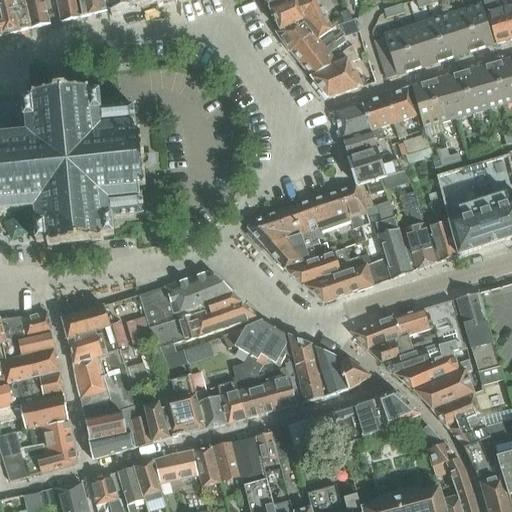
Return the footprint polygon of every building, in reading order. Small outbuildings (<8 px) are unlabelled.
[(0,0),(0,36),(31,30),(24,0),(0,0)] [(24,0),(31,30),(50,25),(44,0),(24,0)] [(77,0),(56,0),(62,22),(81,18),(77,0)] [(105,0),(77,0),(81,18),(108,11),(105,0)] [(133,0),(107,0),(109,11),(134,3),(133,0)] [(264,0),(266,3),(269,10),(277,26),(280,32),(303,20),(311,30),(320,39),(332,29),(319,0),(264,0)] [(428,6),(426,0),(416,0),(419,8),(428,6)] [(510,41),(497,0),(493,0),(483,3),(496,45),(510,41)] [(511,0),(497,0),(510,41),(511,40),(511,0)] [(394,7),(396,16),(405,13),(402,4),(394,7)] [(481,5),(465,10),(478,51),(494,46),(481,5)] [(396,16),(394,7),(385,10),(387,19),(396,16)] [(461,56),(478,51),(465,10),(448,15),(461,56)] [(344,23),(353,20),(350,11),(341,14),(344,23)] [(432,20),(445,61),(461,56),(448,15),(432,20)] [(280,32),(277,34),(288,49),(311,30),(303,20),(280,32)] [(355,20),(342,25),(346,38),(359,33),(355,20)] [(417,25),(429,66),(445,61),(432,20),(417,25)] [(429,66),(417,25),(401,30),(414,71),(429,66)] [(321,46),(332,37),(333,39),(342,33),(336,26),(332,29),(320,39),(311,30),(288,49),(298,61),(307,53),(309,56),(321,47),(321,46)] [(396,76),(414,71),(401,30),(384,36),(385,39),(388,50),(392,63),(396,75),(396,76)] [(307,53),(298,61),(310,77),(335,61),(334,60),(330,54),(347,41),(342,33),(333,39),(332,37),(321,46),(321,47),(309,56),(307,53)] [(378,54),(388,50),(385,39),(374,42),(378,54)] [(335,61),(310,77),(329,99),(362,88),(367,86),(364,78),(359,80),(356,73),(352,74),(348,64),(358,60),(353,47),(349,48),(334,60),(335,61)] [(382,67),(392,63),(388,50),(378,54),(382,67)] [(511,68),(510,60),(493,65),(505,106),(511,104),(511,68)] [(386,79),(396,75),(392,63),(382,67),(386,79)] [(493,65),(476,70),(488,111),(505,106),(493,65)] [(476,70),(461,74),(472,115),(488,111),(476,70)] [(461,74),(444,78),(456,120),(472,115),(461,74)] [(444,78),(428,83),(439,125),(456,120),(444,78)] [(428,83),(411,88),(423,129),(439,125),(428,83)] [(35,224),(37,244),(47,243),(48,247),(60,246),(60,245),(91,242),(92,243),(104,241),(104,237),(115,236),(113,220),(145,216),(143,196),(142,196),(141,190),(147,189),(141,132),(135,133),(135,127),(136,127),(134,106),(102,109),(100,93),(90,94),(89,89),(76,91),(76,92),(45,95),(45,94),(32,95),(33,100),(22,101),(23,109),(24,120),(26,120),(26,122),(27,134),(13,136),(13,135),(10,135),(10,136),(0,137),(0,213),(0,214),(4,214),(4,213),(17,211),(17,212),(21,212),(21,211),(35,210),(35,211),(36,222),(36,223),(36,224),(35,224)] [(407,89),(387,96),(396,124),(403,122),(417,118),(407,89)] [(387,96),(362,105),(371,131),(371,132),(380,129),(394,125),(396,124),(387,96)] [(362,105),(334,113),(343,140),(371,131),(362,105)] [(12,122),(5,123),(6,131),(13,131),(12,122)] [(396,124),(394,125),(399,140),(408,137),(403,122),(396,124)] [(371,131),(343,140),(349,159),(378,151),(379,153),(382,152),(381,147),(377,148),(374,139),(378,138),(379,141),(384,139),(383,136),(380,129),(371,132),(371,131)] [(475,147),(495,140),(492,132),(472,138),(475,147)] [(425,136),(404,143),(407,155),(429,149),(425,136)] [(461,141),(442,145),(444,154),(463,150),(461,141)] [(490,145),(481,147),(483,156),(492,154),(490,145)] [(481,147),(472,150),(474,159),(483,156),(481,147)] [(429,149),(407,155),(410,165),(425,160),(432,158),(429,149)] [(349,159),(358,187),(382,180),(398,175),(403,173),(397,162),(382,166),(379,153),(378,151),(349,159)] [(459,155),(450,157),(452,165),(461,163),(459,155)] [(511,166),(509,156),(437,177),(441,193),(443,200),(450,223),(459,257),(460,256),(482,249),(483,249),(483,248),(505,241),(505,242),(507,241),(511,239),(511,166)] [(450,157),(441,159),(443,167),(452,165),(450,157)] [(382,180),(366,184),(370,196),(386,191),(382,180)] [(358,187),(341,193),(353,225),(354,230),(364,227),(361,220),(360,220),(359,217),(367,214),(366,210),(364,206),(360,195),(358,187)] [(341,193),(326,198),(337,230),(353,225),(341,193)] [(406,230),(400,232),(412,274),(418,272),(437,265),(416,196),(414,193),(402,197),(406,212),(410,214),(415,228),(406,230)] [(441,193),(429,197),(431,204),(443,200),(441,193)] [(326,198),(312,202),(323,235),(337,230),(326,198)] [(438,226),(430,229),(441,263),(459,257),(450,223),(443,200),(431,204),(438,226)] [(312,202),(297,208),(308,239),(310,238),(313,243),(319,241),(319,240),(324,239),(322,235),(323,235),(312,202)] [(373,208),(366,210),(367,214),(368,217),(380,214),(383,222),(376,225),(383,248),(382,248),(385,260),(371,265),(367,267),(374,288),(393,281),(412,274),(400,232),(399,230),(398,230),(389,203),(373,208)] [(297,208),(281,213),(287,232),(290,239),(293,238),(300,235),(302,241),(308,239),(297,208)] [(251,223),(249,229),(249,230),(256,237),(277,230),(279,235),(287,232),(281,213),(252,223),(251,223)] [(277,230),(256,237),(266,248),(290,239),(287,232),(279,235),(277,230)] [(290,239),(266,248),(275,259),(305,247),(309,246),(310,247),(320,244),(319,241),(313,243),(310,238),(308,239),(302,241),(300,235),(293,238),(290,239)] [(305,247),(275,259),(285,270),(286,271),(331,255),(329,249),(327,244),(321,246),(320,244),(310,247),(309,246),(305,247)] [(337,246),(329,249),(331,255),(339,252),(337,246)] [(331,255),(286,271),(304,288),(362,268),(359,258),(350,262),(346,250),(339,252),(331,255)] [(368,255),(359,258),(362,268),(363,268),(367,267),(371,265),(368,255)] [(362,268),(304,288),(305,289),(324,304),(374,288),(367,267),(363,268),(362,268)] [(208,274),(193,279),(203,305),(207,304),(233,294),(216,277),(208,274)] [(193,279),(166,288),(174,316),(176,315),(203,305),(193,279)] [(166,288),(139,297),(150,328),(151,330),(163,326),(178,321),(176,315),(174,316),(166,288)] [(203,305),(176,315),(178,321),(210,312),(211,315),(244,305),(233,294),(207,304),(203,305)] [(459,307),(463,322),(472,353),(479,373),(501,368),(496,353),(479,299),(479,296),(457,301),(459,307)] [(423,311),(429,331),(434,329),(436,335),(437,338),(439,346),(443,359),(434,362),(395,376),(415,393),(459,374),(456,365),(453,353),(467,349),(455,308),(453,302),(423,311)] [(163,326),(151,330),(155,341),(157,350),(161,349),(174,345),(185,342),(258,319),(244,305),(211,315),(210,312),(178,321),(163,326)] [(103,308),(63,320),(67,332),(69,341),(74,365),(81,400),(81,401),(83,408),(111,401),(115,414),(139,406),(133,389),(128,370),(121,349),(118,351),(104,307),(102,307),(103,308)] [(402,339),(409,337),(429,331),(423,311),(398,318),(396,319),(402,339)] [(26,338),(51,332),(47,313),(24,318),(20,318),(26,338)] [(20,318),(1,320),(5,343),(26,338),(20,318)] [(353,335),(367,349),(402,339),(396,319),(353,335)] [(262,322),(224,338),(225,343),(228,350),(236,347),(246,353),(250,355),(245,365),(233,368),(236,382),(251,378),(250,375),(262,353),(276,331),(262,322)] [(262,353),(250,375),(251,378),(252,378),(259,376),(259,373),(268,359),(276,364),(277,364),(280,366),(287,356),(291,358),(293,356),(293,353),(289,338),(276,331),(262,353)] [(51,332),(26,338),(5,343),(2,344),(5,362),(55,350),(51,332)] [(436,335),(426,338),(427,342),(412,346),(409,337),(402,339),(367,349),(371,353),(383,364),(430,349),(439,346),(437,338),(436,335)] [(311,347),(289,338),(293,353),(293,356),(294,359),(304,404),(324,399),(327,398),(313,353),(311,347)] [(186,352),(190,365),(214,357),(210,344),(186,352)] [(174,345),(161,349),(163,353),(165,358),(177,354),(177,353),(174,345)] [(316,349),(311,347),(313,353),(327,398),(348,390),(338,358),(326,353),(316,349)] [(430,349),(383,364),(395,376),(434,362),(430,349)] [(5,362),(0,363),(6,385),(9,385),(21,382),(33,379),(60,373),(55,350),(5,362)] [(177,354),(165,358),(168,369),(188,364),(184,352),(177,354)] [(340,359),(338,358),(348,390),(352,389),(370,379),(348,362),(340,359)] [(290,363),(286,365),(287,369),(296,400),(298,406),(304,404),(294,359),(289,360),(290,363)] [(466,371),(472,369),(470,361),(456,365),(459,374),(415,393),(433,411),(474,394),(466,371)] [(143,365),(128,370),(133,389),(149,384),(143,365)] [(501,368),(479,373),(483,386),(504,381),(501,368)] [(281,370),(269,373),(270,380),(271,383),(279,411),(298,406),(296,400),(287,369),(281,370)] [(6,385),(0,386),(0,411),(58,398),(63,397),(63,383),(61,373),(60,373),(33,379),(21,382),(9,385),(6,385)] [(202,374),(192,377),(196,394),(207,391),(207,390),(202,374)] [(178,400),(160,405),(165,420),(171,440),(206,431),(200,406),(197,395),(196,394),(192,377),(191,377),(173,382),(174,386),(178,400)] [(267,384),(255,388),(262,416),(279,411),(271,383),(270,380),(266,381),(267,384)] [(235,382),(217,387),(221,398),(228,425),(245,420),(237,389),(235,382)] [(174,386),(151,393),(155,406),(160,405),(178,400),(174,386)] [(242,388),(237,389),(245,420),(262,416),(255,388),(243,391),(242,388)] [(207,391),(196,394),(197,395),(200,406),(206,431),(228,425),(221,398),(210,401),(208,391),(207,391)] [(355,407),(333,414),(335,420),(338,430),(338,432),(344,446),(387,430),(420,416),(406,403),(395,393),(355,407)] [(491,439),(488,429),(481,415),(474,394),(433,411),(450,430),(465,449),(491,439)] [(58,398),(0,411),(0,420),(1,424),(24,418),(27,431),(41,427),(68,422),(65,397),(63,397),(58,398)] [(111,401),(83,408),(84,413),(83,413),(85,421),(89,443),(126,434),(121,415),(116,416),(115,414),(111,401)] [(155,406),(145,410),(147,418),(153,444),(171,440),(165,420),(160,405),(155,406)] [(140,411),(139,406),(115,414),(116,416),(121,415),(140,411)] [(126,434),(89,443),(93,461),(136,450),(136,449),(132,433),(135,432),(132,421),(147,418),(145,410),(140,411),(121,415),(126,434)] [(309,422),(289,428),(297,456),(319,449),(315,439),(338,432),(338,430),(335,420),(333,414),(309,422)] [(147,418),(132,421),(135,432),(139,448),(153,444),(147,418)] [(46,444),(22,448),(24,456),(26,461),(26,463),(75,451),(69,422),(68,422),(41,427),(46,444)] [(502,478),(511,511),(511,422),(488,429),(491,439),(493,443),(494,448),(497,460),(502,478)] [(429,426),(423,431),(429,450),(439,446),(446,444),(432,430),(429,426)] [(272,433),(279,458),(296,454),(289,428),(272,433)] [(17,433),(0,437),(0,448),(4,462),(24,456),(22,448),(17,433)] [(279,458),(272,433),(256,438),(263,464),(279,458)] [(276,511),(275,507),(263,464),(256,438),(233,444),(242,477),(245,487),(244,487),(251,511),(276,511)] [(511,511),(502,478),(497,460),(494,448),(493,443),(491,439),(465,449),(482,485),(489,511),(511,511)] [(212,449),(221,482),(242,477),(233,444),(212,449)] [(451,473),(458,497),(461,511),(476,511),(466,477),(457,461),(446,444),(439,446),(429,450),(436,478),(451,473)] [(221,482),(212,449),(193,452),(198,471),(203,488),(221,483),(221,482)] [(78,464),(75,451),(26,463),(31,477),(78,464)] [(193,452),(174,456),(178,476),(198,471),(193,452)] [(24,456),(4,462),(11,483),(31,477),(26,463),(26,461),(24,456)] [(174,456),(153,462),(158,479),(159,484),(179,480),(178,476),(174,456)] [(153,462),(136,468),(136,469),(145,501),(148,511),(152,511),(166,508),(159,484),(158,479),(153,462)] [(136,469),(118,474),(129,511),(137,511),(135,504),(145,501),(136,469)] [(91,482),(97,507),(109,503),(111,511),(124,511),(121,499),(119,500),(112,475),(91,482)] [(89,511),(82,483),(56,490),(61,511),(89,511)] [(313,511),(362,511),(361,505),(358,496),(345,499),(348,511),(350,511),(353,511),(352,511),(343,511),(337,487),(309,495),(312,509),(313,511)] [(361,505),(362,511),(446,511),(443,501),(440,489),(367,509),(366,504),(361,505)] [(41,494),(24,498),(27,511),(41,511),(45,511),(41,494)] [(461,511),(458,497),(443,501),(446,511),(461,511)] [(292,511),(290,503),(275,507),(276,511),(292,511)]
